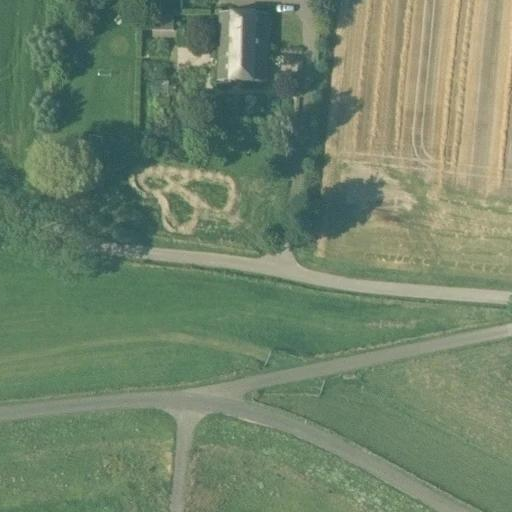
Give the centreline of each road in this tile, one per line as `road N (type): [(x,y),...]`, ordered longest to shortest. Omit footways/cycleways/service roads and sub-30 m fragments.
road 1 (unclassified): [(511,300),(119,247),(0,196)]
road 2 (unclassified): [(202,398),(511,324)]
road 3 (unclassified): [(471,511),(316,435),(202,398)]
road 4 (unclassified): [(202,398),(0,417)]
